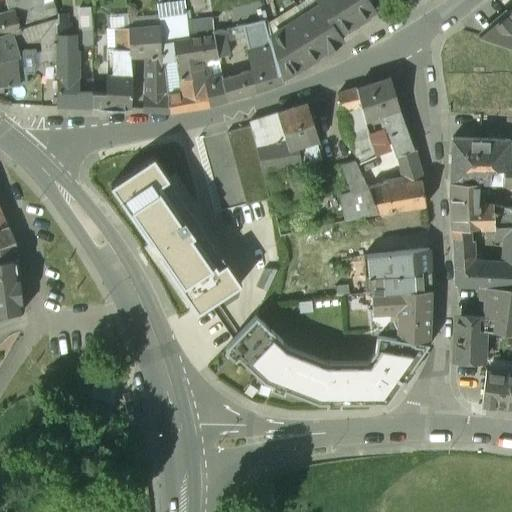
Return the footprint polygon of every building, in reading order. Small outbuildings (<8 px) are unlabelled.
[(46,0),(28,0),(7,6),(9,13),(14,11),(33,6),(37,19),(50,16),(46,0)] [(358,25),(342,0),(315,0),(319,5),(320,5),(338,34),(339,33),(351,25),(353,29),(358,25)] [(342,0),(358,25),(363,22),(361,19),(375,10),(368,0),(342,0)] [(338,34),(320,5),(319,5),(302,16),(324,52),(323,52),(325,56),(331,52),(329,49),(343,40),(339,33),(338,34)] [(33,6),(14,11),(18,24),(37,19),(33,6)] [(511,8),(479,37),(511,45),(511,8)] [(0,35),(9,33),(20,30),(18,24),(14,11),(9,13),(0,15),(0,35)] [(241,20),(247,48),(248,50),(272,44),(270,38),(264,15),(241,20)] [(324,52),(302,16),(283,29),(284,29),(308,67),(313,64),(311,60),(323,52),(324,52)] [(55,20),(41,24),(43,38),(44,49),(49,49),(48,44),(56,43),(56,37),(56,26),(55,20)] [(20,30),(9,33),(12,44),(18,45),(43,38),(41,24),(20,30)] [(68,25),(56,26),(56,37),(69,36),(68,25)] [(159,27),(128,29),(129,50),(130,57),(146,56),(161,56),(159,27)] [(191,31),(159,27),(161,56),(162,61),(176,59),(173,43),(188,40),(191,31)] [(128,29),(115,29),(116,50),(129,50),(128,29)] [(283,29),(270,38),(272,44),(281,79),(301,67),(303,70),(308,67),(284,29),(283,29)] [(224,30),(212,32),(213,36),(218,58),(229,56),(224,30)] [(93,31),(76,32),(78,50),(92,49),(93,31)] [(9,33),(0,35),(0,60),(13,59),(18,58),(12,44),(9,33)] [(69,36),(56,37),(56,43),(57,51),(57,60),(58,69),(58,78),(78,78),(73,39),(69,36)] [(188,40),(173,43),(176,59),(178,67),(201,62),(218,58),(213,36),(188,40)] [(253,72),(229,79),(233,99),(258,91),(282,83),(281,79),(272,44),(248,50),(253,72)] [(116,50),(114,50),(113,75),(132,75),(130,57),(129,50),(116,50)] [(57,51),(40,54),(41,62),(57,60),(57,51)] [(162,61),(161,56),(146,56),(143,111),(170,112),(169,96),(167,97),(162,61)] [(13,59),(0,60),(0,86),(13,85),(18,84),(13,59)] [(57,60),(41,62),(42,71),(58,69),(57,60)] [(201,62),(178,67),(180,80),(202,76),(202,71),(201,62)] [(223,83),(212,85),(211,80),(208,81),(206,70),(202,71),(202,76),(210,105),(227,100),(223,83)] [(113,75),(107,75),(106,93),(106,109),(131,110),(132,77),(132,75),(113,75)] [(202,76),(180,80),(182,94),(185,109),(210,105),(202,76)] [(58,78),(57,78),(56,108),(86,109),(87,93),(78,92),(78,78),(58,78)] [(390,78),(356,88),(361,107),(364,121),(378,116),(381,123),(386,121),(402,116),(399,109),(390,78)] [(229,79),(223,80),(223,83),(227,100),(233,99),(229,79)] [(356,88),(337,94),(342,111),(361,107),(356,88)] [(106,93),(93,93),(91,109),(106,109),(106,93)] [(182,94),(169,96),(170,112),(185,109),(182,94)] [(306,104),(276,114),(288,150),(298,147),(318,141),(306,104)] [(262,173),(300,165),(298,147),(288,150),(276,114),(249,122),(250,127),(253,138),(256,150),(259,162),(262,173)] [(402,116),(386,121),(390,133),(406,127),(402,116)] [(250,127),(227,133),(230,145),(253,138),(250,127)] [(414,149),(406,127),(390,133),(398,156),(399,155),(414,149)] [(253,138),(230,145),(233,156),(256,150),(253,138)] [(477,139),(452,138),(451,162),(476,163),(477,139)] [(509,140),(477,139),(476,163),(502,164),(508,165),(509,140)] [(417,159),(414,149),(399,155),(401,168),(419,165),(417,159)] [(256,150),(233,156),(236,168),(259,162),(256,150)] [(385,180),(375,156),(357,164),(368,188),(377,212),(389,210),(386,185),(385,180)] [(153,157),(111,185),(200,316),(242,287),(153,157)] [(342,164),(353,193),(368,188),(357,164),(355,160),(342,164)] [(259,162),(236,168),(239,180),(262,173),(259,162)] [(476,163),(451,162),(451,182),(471,183),(502,184),(502,164),(476,163)] [(511,164),(508,165),(502,164),(502,184),(511,184),(511,164)] [(422,180),(419,165),(401,168),(403,182),(422,180)] [(262,173),(239,180),(246,207),(270,200),(262,173)] [(403,182),(386,185),(389,210),(425,205),(422,180),(403,182)] [(471,183),(451,182),(450,198),(474,200),(471,183)] [(368,188),(353,193),(341,196),(348,222),(378,215),(377,212),(368,188)] [(474,200),(450,198),(450,207),(452,228),(468,228),(494,228),(493,210),(493,206),(475,207),(474,200)] [(511,214),(493,210),(494,228),(511,227),(511,214)] [(468,228),(452,228),(454,246),(469,247),(468,228)] [(7,229),(0,230),(0,263),(17,261),(14,246),(7,229)] [(511,232),(494,231),(491,231),(492,240),(511,237),(511,232)] [(469,247),(454,246),(457,286),(481,288),(483,264),(469,263),(469,247)] [(428,249),(381,255),(382,270),(406,268),(407,274),(410,274),(430,273),(428,249)] [(406,268),(382,270),(381,255),(364,257),(366,293),(370,292),(372,292),(372,294),(411,291),(410,274),(407,274),(406,268)] [(17,261),(0,263),(0,317),(23,315),(17,261)] [(506,288),(509,262),(505,261),(504,266),(483,264),(481,288),(506,289),(506,288)] [(430,273),(410,274),(411,291),(431,290),(430,273)] [(506,289),(481,288),(481,300),(484,301),(483,317),(483,331),(492,333),(511,336),(511,288),(506,288),(506,289)] [(411,291),(372,294),(372,292),(370,292),(372,313),(396,313),(400,316),(399,340),(429,344),(431,290),(411,291)] [(483,317),(466,317),(455,327),(454,362),(482,363),(483,342),(486,342),(489,341),(491,339),(492,336),(492,333),(483,331),(483,317)] [(286,346),(256,320),(227,350),(267,387),(324,406),(384,404),(429,344),(399,340),(378,337),(375,352),(366,364),(325,361),(286,346)] [(487,360),(486,371),(509,374),(510,363),(487,360)] [(511,374),(509,374),(486,371),(482,407),(511,410),(511,374)]
